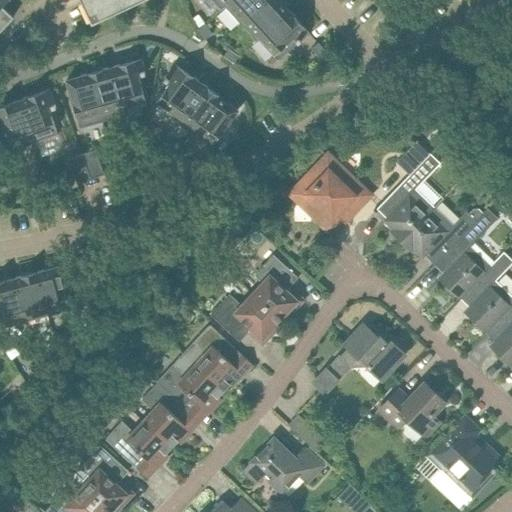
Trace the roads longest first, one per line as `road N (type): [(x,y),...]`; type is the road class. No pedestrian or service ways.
road 1 (residential): [(167,511),(230,443),(349,280),(368,278),(511,417)]
road 2 (residential): [(388,70),(291,139),(179,195),(49,240),(0,248)]
road 3 (residential): [(489,0),(388,70)]
